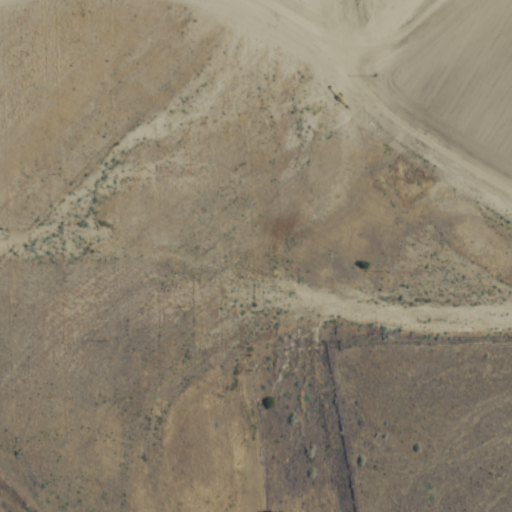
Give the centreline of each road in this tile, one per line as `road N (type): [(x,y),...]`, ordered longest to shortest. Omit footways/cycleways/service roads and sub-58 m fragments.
road 1 (residential): [(348,511),(332,420),(350,88),(343,0)]
road 2 (track): [(350,88),(511,145)]
